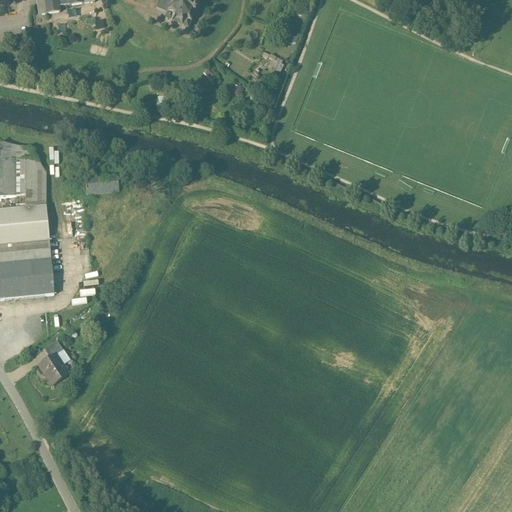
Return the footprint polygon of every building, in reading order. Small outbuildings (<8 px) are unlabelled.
[(46,17),(44,0),(36,1),(39,18),(46,17)] [(44,0),(46,17),(60,15),(59,9),(69,7),(69,8),(83,6),(82,0),(83,0),(44,0)] [(191,26),(191,25),(194,19),(202,0),(173,0),(174,0),(173,0),(161,0),(156,13),(167,17),(164,23),(170,26),(171,27),(172,26),(180,30),(180,31),(182,30),(188,33),(190,27),(191,26)] [(273,57),(269,67),(279,71),(283,61),(273,57)] [(208,72),(205,74),(212,82),(215,80),(208,72)] [(166,97),(158,99),(160,107),(164,106),(164,109),(168,108),(166,97)] [(26,150),(0,145),(1,161),(25,161),(26,150)] [(30,151),(26,150),(25,161),(25,197),(25,205),(45,203),(45,176),(37,161),(30,151)] [(0,161),(0,199),(25,197),(25,161),(1,161),(0,161)] [(117,177),(85,180),(87,196),(118,193),(117,177)] [(138,197),(130,197),(130,220),(138,219),(138,197)] [(46,208),(0,212),(0,246),(49,242),(46,208)] [(49,242),(0,246),(0,266),(51,262),(49,242)] [(0,266),(0,301),(54,296),(51,262),(0,266)] [(57,343),(44,351),(50,360),(55,356),(56,357),(63,352),(57,343)] [(50,360),(39,368),(52,388),(68,377),(56,357),(55,356),(50,360)]
